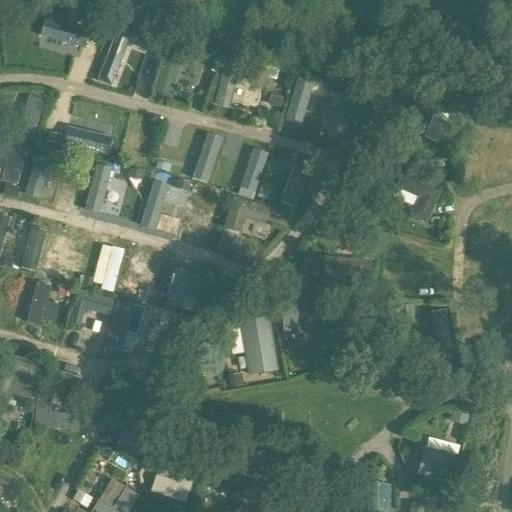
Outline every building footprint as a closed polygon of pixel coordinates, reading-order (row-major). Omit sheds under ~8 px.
[(45,20),(41,36),(83,48),(88,32),(45,20)] [(118,28),(97,80),(110,85),(131,33),(118,28)] [(166,47),(153,92),(170,97),(184,52),(166,47)] [(226,60),(215,105),(231,109),(241,64),(226,60)] [(297,82),(285,121),(300,125),(312,87),(297,82)] [(30,91),(17,133),(32,138),(46,96),(30,91)] [(272,92),(269,106),(281,108),(283,95),(272,92)] [(330,92),(318,132),(343,139),(355,100),(330,92)] [(375,98),(370,113),(408,123),(412,108),(375,98)] [(64,131),(70,106),(58,103),(52,128),(64,131)] [(436,110),(424,138),(438,143),(449,115),(436,110)] [(136,162),(146,124),(133,121),(124,159),(136,162)] [(68,127),(64,145),(107,155),(111,138),(68,127)] [(207,135),(192,179),(207,184),(222,141),(207,135)] [(364,138),(359,150),(373,155),(378,143),(364,138)] [(0,142),(0,157),(6,159),(0,181),(15,186),(24,156),(28,158),(30,151),(26,149),(0,142)] [(253,151),(240,188),(255,194),(268,156),(253,151)] [(36,156),(25,194),(40,198),(50,160),(36,156)] [(358,156),(353,168),(365,173),(370,160),(358,156)] [(97,165),(85,210),(100,214),(111,169),(97,165)] [(295,165),(281,203),(296,208),(310,171),(295,165)] [(402,172),(395,189),(417,198),(409,217),(426,224),(442,189),(402,172)] [(154,182),(141,226),(155,230),(169,186),(154,182)] [(7,185),(4,195),(16,198),(19,188),(7,185)] [(195,186),(184,225),(197,229),(208,190),(195,186)] [(261,188),(257,197),(267,200),(270,191),(261,188)] [(232,197),(222,229),(239,235),(244,219),(265,225),(270,209),(232,197)] [(0,216),(0,258),(11,220),(0,216)] [(31,230),(20,269),(35,273),(46,234),(31,230)] [(220,236),(216,250),(230,254),(234,240),(220,236)] [(68,243),(59,279),(73,283),(82,247),(68,243)] [(112,247),(101,289),(113,292),(124,251),(112,247)] [(504,252),(470,251),(469,269),(504,270),(504,252)] [(6,255),(3,265),(11,267),(14,258),(6,255)] [(324,258),(323,277),(369,280),(371,261),(324,258)] [(176,265),(166,306),(181,310),(184,299),(192,269),(176,265)] [(309,267),(308,277),(318,278),(319,268),(309,267)] [(86,277),(83,289),(91,291),(93,283),(94,279),(86,277)] [(37,284),(27,323),(41,327),(43,320),(46,307),(51,288),(37,284)] [(317,286),(313,318),(329,320),(333,288),(317,286)] [(60,287),(58,295),(69,298),(71,290),(60,287)] [(78,290),(74,307),(105,315),(103,321),(111,323),(106,342),(122,346),(133,305),(78,290)] [(296,290),(280,292),(284,336),(300,334),(296,290)] [(343,298),(326,342),(339,347),(356,303),(343,298)] [(184,299),(181,310),(195,314),(198,303),(184,299)] [(445,310),(429,313),(437,356),(453,353),(445,310)] [(239,324),(226,326),(232,355),(243,353),(247,377),(278,371),(268,317),(239,323),(239,324)] [(92,338),(95,321),(84,319),(79,350),(88,352),(91,338),(92,338)] [(511,337),(497,344),(503,360),(511,356),(511,337)] [(4,354),(0,365),(0,405),(5,407),(15,377),(39,385),(45,368),(4,354)] [(47,374),(44,385),(57,388),(60,378),(47,374)] [(241,375),(228,377),(230,388),(243,386),(241,375)] [(38,396),(34,425),(79,431),(81,416),(50,412),(52,398),(38,396)] [(108,412),(102,429),(115,434),(122,417),(108,412)] [(122,431),(115,446),(146,459),(163,419),(149,412),(138,438),(122,431)] [(453,412),(451,421),(467,425),(469,416),(453,412)] [(230,465),(230,480),(274,481),(274,466),(250,465),(251,438),(234,438),(234,465),(230,465)] [(424,448),(416,475),(450,485),(458,457),(456,456),(459,446),(428,438),(425,448),(424,448)] [(105,446),(100,455),(112,461),(117,453),(105,446)] [(156,476),(151,489),(185,502),(200,462),(185,457),(176,483),(156,476)] [(111,479),(91,511),(129,511),(140,494),(126,486),(125,487),(111,479)] [(0,480),(0,496),(12,503),(19,491),(0,480)] [(392,511),(391,487),(366,488),(366,511),(392,511)] [(432,490),(432,511),(447,511),(447,490),(432,490)] [(78,491),(72,500),(86,508),(91,498),(78,491)]
